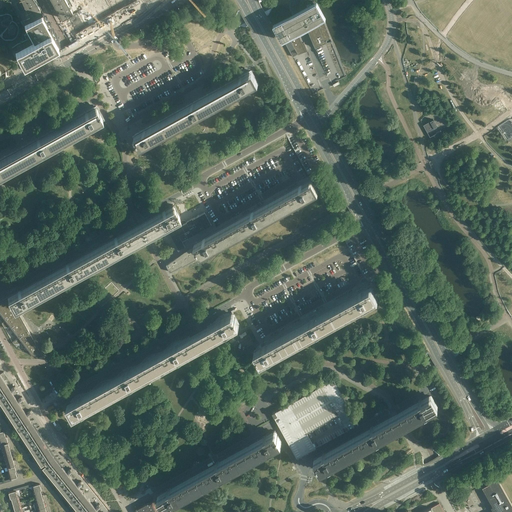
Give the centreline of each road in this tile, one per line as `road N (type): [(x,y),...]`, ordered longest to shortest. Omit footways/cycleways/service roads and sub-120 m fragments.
road 1 (residential): [(41,407),(365,223)]
road 2 (tertiary): [(491,434),(371,220)]
road 3 (tertiary): [(365,223),(480,439)]
road 4 (residential): [(199,183),(0,293)]
road 5 (residential): [(305,468),(274,424),(125,507)]
road 6 (tertiary): [(0,102),(183,0)]
road 7 (tertiary): [(159,0),(0,87)]
road 8 (residential): [(432,388),(312,455),(305,468)]
road 9 (unclassified): [(317,120),(392,35),(387,0)]
road 10 (secondary): [(480,439),(350,511)]
road 11 (unknown): [(274,424),(332,394),(335,406),(294,428),(302,451)]
road 12 (tertiary): [(241,0),(309,121)]
road 13 (tertiary): [(317,120),(251,0)]
road 14 (secondary): [(371,511),(484,447)]
road 15 (residential): [(199,183),(309,121)]
